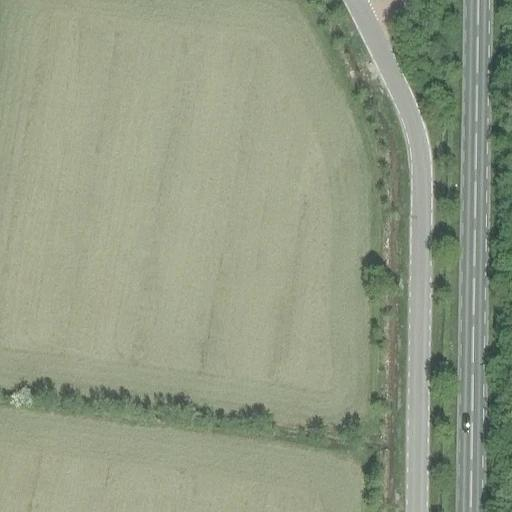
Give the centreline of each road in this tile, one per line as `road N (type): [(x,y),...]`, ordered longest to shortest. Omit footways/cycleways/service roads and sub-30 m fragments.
road 1 (primary): [(468,511),(478,0)]
road 2 (tertiary): [(415,511),(420,165),(409,114),(368,29)]
